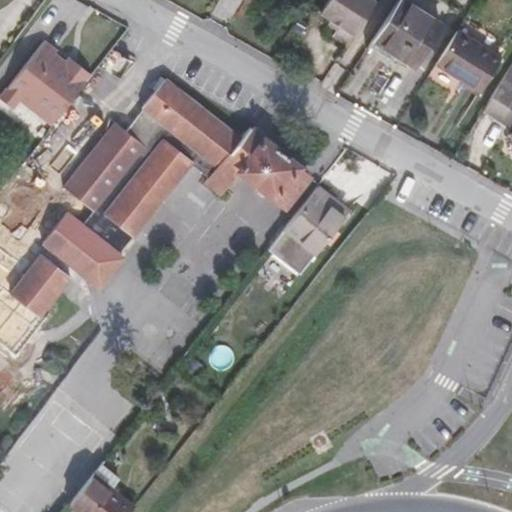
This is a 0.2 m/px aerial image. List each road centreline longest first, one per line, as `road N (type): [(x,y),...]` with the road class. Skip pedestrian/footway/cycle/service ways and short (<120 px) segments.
road 1 (residential): [(511,219),(122,0)]
road 2 (residential): [(511,362),(486,413),(438,466),(369,511)]
